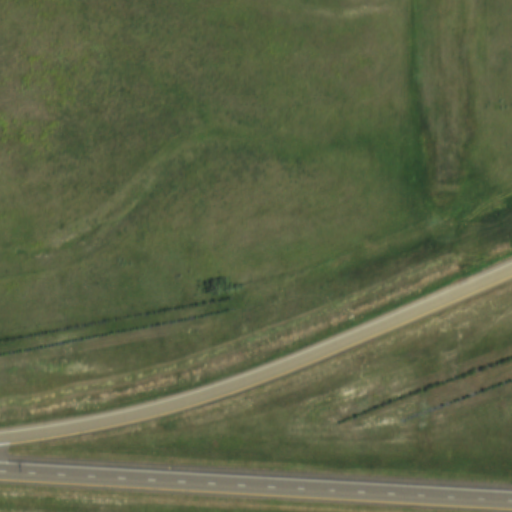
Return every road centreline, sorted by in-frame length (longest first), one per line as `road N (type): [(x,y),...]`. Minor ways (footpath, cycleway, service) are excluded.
road 1 (motorway): [(511,275),(209,400),(52,439),(0,442)]
road 2 (motorway): [(511,505),(0,476)]
